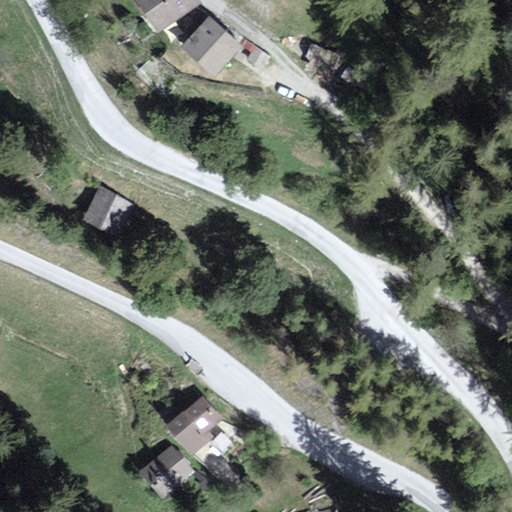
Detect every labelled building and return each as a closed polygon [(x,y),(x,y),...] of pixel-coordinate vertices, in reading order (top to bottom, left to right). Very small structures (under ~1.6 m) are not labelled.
[(182,0),(116,0),(112,2),(130,38),(188,9),(182,0)] [(197,20),(153,55),(178,86),(222,52),(197,20)] [(313,39),(305,63),(334,74),(343,50),(313,39)] [(83,191),(60,225),(93,246),(116,212),(83,191)] [(192,398),(156,427),(180,457),(216,427),(192,398)] [(166,449),(132,478),(158,508),(192,479),(166,449)]
